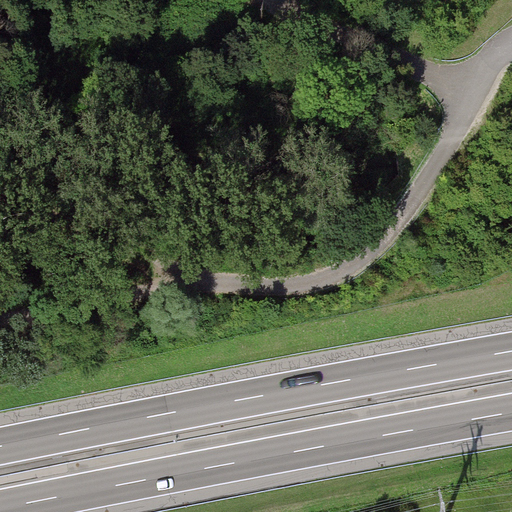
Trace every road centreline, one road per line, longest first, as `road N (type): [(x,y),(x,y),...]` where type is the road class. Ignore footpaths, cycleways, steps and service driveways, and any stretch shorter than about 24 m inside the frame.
road 1 (track): [(478,81),(417,198),(351,266),(311,282),(183,287),(0,317)]
road 2 (motorway): [(0,509),(511,412)]
road 3 (motorway): [(511,351),(0,447)]
road 4 (track): [(252,0),(402,63),(478,81)]
road 5 (track): [(183,287),(161,255),(0,198)]
